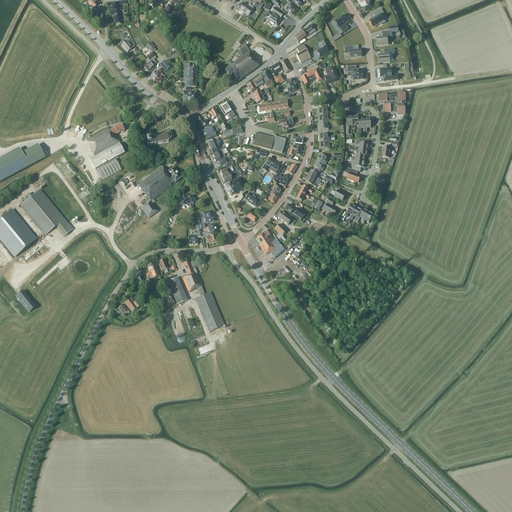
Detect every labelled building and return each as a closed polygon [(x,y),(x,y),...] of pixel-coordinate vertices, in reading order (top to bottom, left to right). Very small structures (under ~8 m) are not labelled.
[(88,0),(89,1),(88,3),(96,11),(98,12),(100,10),(99,9),(100,8),(95,3),(98,0),(88,0)] [(153,9),(163,0),(154,0),(149,5),(153,9)] [(365,11),(372,7),(370,3),(369,0),(357,0),(362,8),(363,7),(365,11)] [(109,3),(111,16),(114,15),(115,25),(121,24),(118,2),(109,3)] [(238,10),(248,16),(253,10),(251,9),(252,7),(249,4),(248,6),(243,3),(238,10)] [(286,6),(284,8),(292,15),(294,12),(295,12),(296,11),(296,10),(290,4),(288,7),(286,6)] [(159,13),(163,18),(172,11),(167,5),(163,9),(161,7),(158,10),(160,12),(159,13)] [(265,18),(277,26),(281,20),(279,18),(280,18),(283,14),(273,8),(271,12),(271,13),(269,12),(265,18)] [(372,15),(374,18),(369,21),(373,27),(379,24),(380,25),(385,22),(380,15),(383,13),(380,10),(372,15)] [(344,15),(334,21),(339,28),(340,30),(342,33),(348,29),(346,26),(345,24),(348,22),(344,15)] [(316,31),(311,25),(304,30),(305,31),(303,33),(302,31),(294,38),(298,43),(305,37),(306,38),(309,36),(316,31)] [(383,37),(376,38),(377,46),(388,45),(387,37),(392,36),(392,32),(382,33),(383,37)] [(132,47),(134,46),(129,39),(121,45),(127,52),(133,47),(132,47)] [(155,48),(150,42),(146,46),(151,51),(155,48)] [(247,48),(245,45),(238,50),(243,56),(232,64),(230,62),(227,64),(229,66),(225,69),(234,82),(240,78),(241,79),(259,66),(249,52),(247,49),(247,48)] [(296,56),(301,64),(311,59),(303,46),(296,49),(299,54),(296,56)] [(350,54),(351,58),(361,57),(361,50),(353,50),(353,47),(344,47),(345,54),(350,54)] [(384,50),(385,54),(378,55),(379,63),(390,62),(389,54),(394,53),(394,49),(384,50)] [(150,61),(150,62),(144,67),(149,73),(155,67),(154,65),(156,63),(154,60),(156,58),(151,53),(147,58),(150,61)] [(284,60),(279,63),(282,69),(285,74),(291,71),(284,60)] [(162,68),(165,71),(170,68),(165,61),(160,65),(162,68)] [(268,70),(273,79),(277,77),(275,74),(282,69),(279,63),(275,65),(274,65),(273,65),(273,66),(269,68),(270,69),(268,70)] [(188,88),(186,88),(186,91),(183,91),(183,102),(187,102),(190,102),(195,102),(195,92),(190,92),(190,88),(196,88),(197,68),(196,68),(189,68),(189,64),(184,64),(184,71),(183,71),(182,76),(184,76),(183,82),(186,82),(186,83),(188,83),(188,88)] [(353,72),(354,81),(364,79),(363,70),(356,70),(356,66),(347,67),(347,73),(353,72)] [(160,70),(160,69),(156,72),(151,75),(158,85),(165,79),(162,74),(163,73),(165,71),(162,68),(160,70)] [(335,79),(338,78),(334,68),(326,71),(328,76),(324,77),(327,85),(336,81),(335,79)] [(384,82),(398,80),(397,75),(392,76),(391,68),(380,69),(380,77),(383,77),(384,82)] [(305,74),(305,76),(301,78),(304,85),(309,83),(312,81),(313,79),(312,77),(314,76),(318,82),(322,80),(316,69),(305,74)] [(261,77),(252,82),(255,89),(264,84),(266,87),(274,83),(267,70),(259,74),(261,77)] [(281,74),(277,77),(273,79),(277,86),(285,81),(281,74)] [(292,79),(285,82),(290,93),(297,90),(292,79)] [(257,92),(255,89),(252,82),(246,85),(251,92),(252,94),(257,92)] [(259,91),(257,92),(252,94),(254,100),(262,97),(264,96),(263,93),(261,94),(259,91)] [(405,93),(397,93),(398,94),(394,94),(390,94),(390,96),(387,96),(387,94),(379,95),(380,103),(384,102),(384,105),(383,105),(383,113),(390,113),(390,114),(395,114),(397,114),(397,116),(405,116),(405,108),(404,108),(404,103),(406,103),(405,93)] [(270,103),(271,111),(288,108),(287,100),(279,102),(278,102),(277,102),(270,103)] [(220,107),(219,107),(224,116),(227,114),(230,119),(235,117),(227,103),(222,105),(221,105),(220,106),(220,107)] [(258,105),(259,112),(271,111),(270,104),(258,105)] [(216,118),(217,120),(221,118),(219,115),(218,116),(215,110),(209,113),(213,119),(216,118)] [(201,127),(201,128),(207,125),(206,122),(208,121),(206,116),(202,118),(201,117),(197,120),(199,125),(199,126),(200,127),(201,127)] [(293,125),(292,119),(281,122),(283,130),(289,129),(289,126),(293,125)] [(218,122),(223,132),(228,130),(223,120),(218,122)] [(217,122),(216,122),(212,124),(213,126),(202,131),(206,140),(216,136),(215,133),(218,131),(217,129),(220,128),(217,122)] [(108,129),(91,139),(89,136),(85,138),(95,157),(90,160),(95,169),(124,153),(119,143),(101,154),(100,153),(120,142),(116,135),(124,131),(121,124),(109,130),(108,129)] [(233,135),(241,133),(240,128),(231,131),(223,134),(225,138),(233,135)] [(166,133),(166,134),(154,136),(154,135),(153,136),(153,137),(151,137),(150,136),(150,137),(147,138),(147,137),(146,137),(146,138),(146,140),(147,144),(147,145),(148,145),(148,146),(149,146),(148,145),(151,145),(152,145),(152,144),(155,144),(155,145),(156,145),(156,144),(167,141),(168,142),(168,141),(171,139),(172,139),(172,138),(171,138),(170,135),(171,135),(170,134),(170,135),(167,134),(166,133)] [(276,137),(274,135),(272,138),(256,133),(252,146),(270,151),(270,150),(282,153),(285,139),(276,137)] [(295,136),(291,135),(291,139),(291,143),(294,143),(302,144),(303,139),(295,138),(295,136)] [(208,144),(212,153),(224,148),(223,145),(219,147),(218,144),(217,144),(216,140),(208,144)] [(359,145),(359,148),(359,149),(368,150),(369,144),(365,144),(366,141),(360,140),(360,142),(356,142),(355,145),(359,145)] [(292,156),(293,156),(294,154),(299,155),(302,147),(295,145),(294,148),(290,147),(288,155),(289,155),(292,156)] [(382,158),(389,159),(390,148),(383,147),(382,151),(383,151),(382,158)] [(0,182),(29,167),(22,153),(19,148),(0,158),(0,182)] [(358,151),(358,155),(365,156),(367,157),(368,150),(359,149),(359,148),(355,148),(354,151),(358,151)] [(219,166),(226,164),(227,167),(233,164),(231,161),(227,163),(222,150),(212,154),(215,162),(217,162),(219,166)] [(320,154),(317,160),(325,165),(329,159),(320,154)] [(269,158),(265,165),(262,169),(266,172),(273,161),(269,158)] [(95,170),(102,182),(121,171),(115,159),(95,170)] [(325,165),(317,160),(313,167),(322,171),(325,165)] [(271,167),(276,171),(280,166),(274,162),(271,167)] [(291,164),(289,169),(288,171),(289,171),(288,173),(292,175),(296,167),(291,164)] [(222,178),(229,175),(230,174),(229,173),(231,172),(230,169),(233,167),(232,165),(227,167),(227,169),(221,171),(222,173),(220,173),(222,178)] [(175,183),(181,178),(173,168),(167,172),(163,167),(138,185),(150,201),(141,208),(149,218),(158,212),(152,204),(155,202),(153,200),(171,186),(170,185),(174,182),(175,183)] [(281,184),(284,187),(290,178),(285,175),(283,179),(279,177),(284,169),(280,167),(275,174),(276,175),(273,180),(280,185),(281,184)] [(349,174),(347,180),(354,182),(358,183),(360,177),(357,176),(357,175),(352,174),(353,170),(345,167),(343,172),(349,174)] [(311,171),(308,177),(320,183),(321,180),(316,177),(317,174),(311,171)] [(229,175),(222,178),(222,179),(223,181),(224,183),(231,180),(231,179),(237,177),(235,173),(231,175),(231,176),(230,176),(229,175)] [(320,183),(308,177),(305,182),(312,186),(312,185),(314,186),(315,184),(319,185),(320,183)] [(225,185),(231,196),(244,189),(239,178),(225,185)] [(271,192),(278,196),(282,190),(278,187),(276,186),(271,192)] [(20,206),(24,211),(45,236),(56,226),(65,236),(73,230),(40,190),(32,197),(29,194),(26,196),(29,199),(20,206)] [(334,197),(342,201),(346,196),(338,191),(334,197)] [(305,194),(300,192),(297,199),(302,201),(304,197),(308,199),(310,197),(305,194)] [(248,203),(255,208),(261,200),(253,195),(253,196),(249,193),(244,200),(248,202),(248,203)] [(269,200),(273,204),(278,197),(271,193),(268,198),(269,198),(268,199),(269,200)] [(183,196),(182,199),(178,198),(176,206),(180,207),(180,205),(191,209),(194,200),(183,196)] [(314,207),(319,210),(323,203),(318,200),(314,207)] [(330,213),(334,216),(337,211),(333,209),(334,208),(327,204),(324,210),(330,214),(330,213)] [(349,214),(351,215),(352,216),(357,207),(352,204),(347,213),(346,212),(344,216),(347,217),(349,214)] [(285,209),(285,210),(291,214),(292,213),(301,220),(305,214),(298,209),(297,211),(295,209),(289,205),(287,207),(287,206),(285,209)] [(357,207),(352,216),(351,215),(349,219),(352,220),(354,217),(357,218),(358,219),(362,210),(357,207)] [(360,218),(363,219),(364,220),(368,211),(363,208),(362,210),(358,219),(357,218),(355,222),(357,223),(360,218)] [(0,240),(14,258),(36,239),(12,210),(0,219),(0,240)] [(368,211),(364,220),(363,219),(361,223),(364,224),(366,221),(369,223),(374,214),(368,211)] [(246,217),(254,223),(257,217),(250,212),(246,217)] [(278,217),(286,223),(288,225),(293,219),(285,213),(285,214),(282,212),(278,217)] [(201,220),(202,225),(214,222),(212,216),(211,216),(210,213),(203,215),(204,219),(201,220)] [(282,237),(285,234),(285,233),(287,231),(280,224),(275,229),(279,234),(276,237),(283,244),(286,241),(282,237)] [(217,242),(215,234),(217,234),(214,225),(208,226),(209,234),(205,235),(208,244),(211,243),(211,244),(217,242)] [(198,238),(202,238),(201,230),(196,230),(197,235),(195,236),(188,236),(189,245),(198,244),(198,238)] [(266,230),(265,230),(264,231),(264,232),(263,232),(263,233),(257,238),(262,245),(260,246),(266,255),(269,253),(275,259),(284,250),(280,245),(277,240),(274,242),(270,236),(266,230)] [(158,261),(162,271),(167,269),(165,263),(166,263),(164,259),(158,261)] [(182,263),(188,276),(182,278),(188,292),(197,289),(200,297),(195,299),(209,332),(224,326),(210,293),(205,295),(201,287),(202,286),(192,262),(190,263),(188,261),(182,263)] [(149,273),(146,274),(147,277),(151,275),(153,279),(158,276),(155,268),(156,268),(155,263),(147,266),(149,273)] [(177,305),(187,301),(178,278),(168,282),(177,305)] [(18,295),(16,297),(27,311),(34,305),(26,296),(22,291),(18,295)] [(132,310),(133,312),(140,306),(136,301),(134,303),(130,297),(123,302),(131,311),(132,310)] [(123,304),(118,308),(122,314),(128,310),(123,304)]
